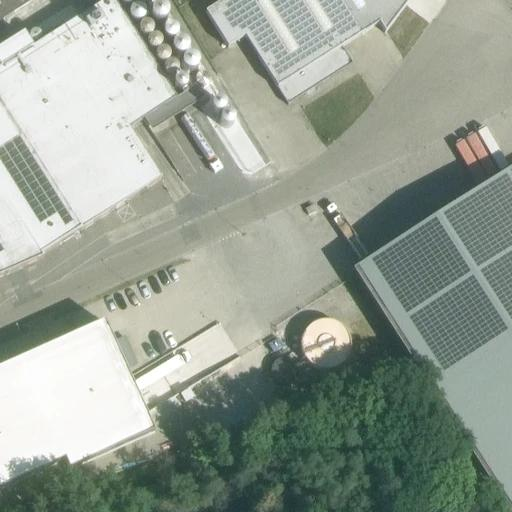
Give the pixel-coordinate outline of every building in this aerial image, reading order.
[(0,0),(0,22),(34,0),(0,0)] [(0,190),(42,257),(162,181),(161,180),(130,131),(177,101),(112,0),(110,0),(63,30),(61,25),(54,30),(57,34),(33,49),(24,35),(0,50),(0,190)] [(354,66),(344,49),(365,35),(343,0),(228,0),(206,14),(228,49),(246,38),(289,106),(354,66)] [(511,511),(511,171),(356,272),(511,511)] [(0,278),(44,259),(44,257),(43,258),(42,257),(0,190),(0,278)] [(106,322),(0,369),(0,492),(65,463),(69,473),(156,434),(106,322)] [(301,345),(301,346),(301,347),(301,348),(302,349),(302,351),(302,352),(302,354),(303,355),(303,356),(304,357),(304,358),(305,359),(306,360),(306,361),(307,362),(308,363),(309,364),(310,365),(311,365),(312,366),(313,367),(314,368),(315,368),(316,369),(317,369),(318,369),(319,370),(321,370),(322,370),(323,370),(324,371),(327,371),(328,370),(329,370),(330,370),(332,370),(333,369),(335,369),(336,368),(337,368),(339,367),(339,366),(341,366),(342,365),(343,364),(344,363),(344,362),(345,361),(346,360),(347,359),(347,358),(348,356),(349,355),(349,353),(350,351),(350,349),(350,348),(350,346),(350,344),(350,343),(350,342),(350,341),(350,340),(349,340),(349,339),(349,337),(348,337),(348,336),(348,335),(347,333),(346,333),(346,332),(345,331),(344,330),(343,329),(342,328),(341,327),(340,326),(338,325),(337,324),(336,324),(335,323),(334,323),(333,323),(331,322),(330,322),(329,322),(328,322),(327,322),(326,322),(325,322),(323,322),(322,322),(321,322),(320,322),(319,322),(318,323),(317,323),(316,324),(315,324),(313,325),(311,326),(311,327),(310,328),(309,329),(308,330),(307,331),(306,332),(305,333),(305,334),(304,335),(303,336),(303,338),(302,339),(302,340),(302,341),(302,342),(301,344),(301,345)] [(278,339),(269,345),(274,354),(284,348),(278,339)] [(271,369),(271,371),(271,373),(272,374),(272,376),(273,377),(273,379),(274,380),(275,381),(276,382),(278,383),(279,383),(281,384),(282,384),(284,384),(286,384),(287,384),(289,384),(290,383),(291,382),(292,382),(293,381),(294,379),(295,378),(296,377),(296,376),(297,374),(297,372),(297,371),(297,369),(296,367),(296,366),(295,365),(294,364),(294,363),(293,362),(292,361),(291,361),(290,360),(289,360),(288,359),(286,359),(284,359),(283,359),(281,359),(279,360),(278,360),(277,361),(275,362),(274,363),(273,364),(273,366),(272,368),(271,369)]
